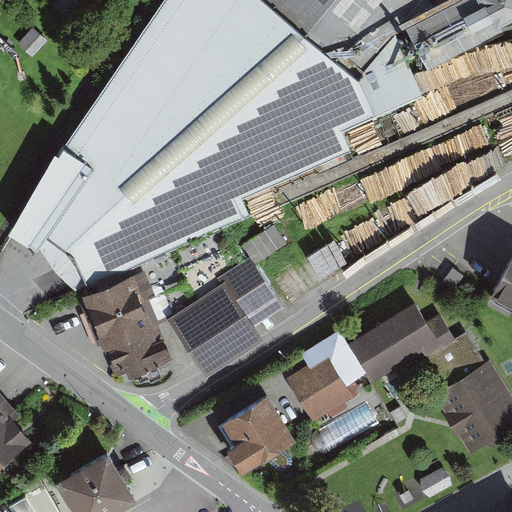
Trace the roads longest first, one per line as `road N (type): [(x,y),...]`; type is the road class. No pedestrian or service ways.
road 1 (residential): [(511,185),(143,427)]
road 2 (residential): [(143,427),(0,321)]
road 3 (residential): [(143,427),(261,511)]
